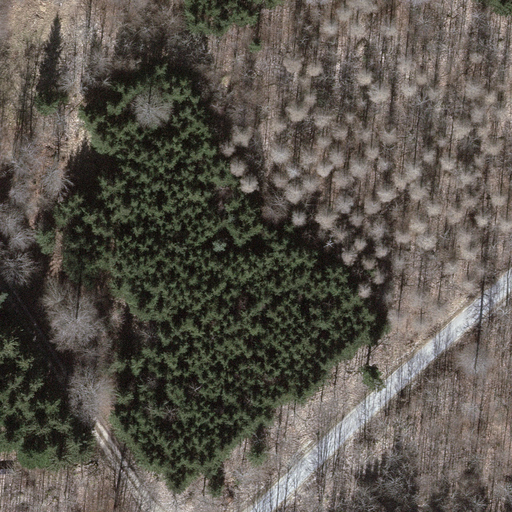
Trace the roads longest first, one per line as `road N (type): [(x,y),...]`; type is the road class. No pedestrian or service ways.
road 1 (tertiary): [(262,511),(511,281)]
road 2 (track): [(0,280),(154,511)]
